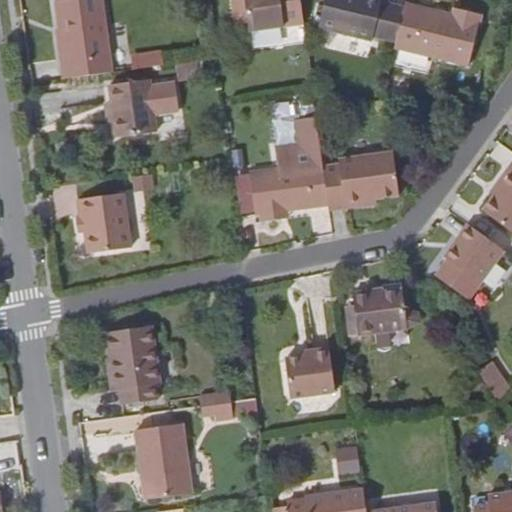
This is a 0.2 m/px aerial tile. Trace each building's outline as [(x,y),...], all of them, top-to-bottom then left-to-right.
[(65,62),(67,80),(114,74),(104,0),(87,0),(58,5),(65,62)] [(243,0),(248,32),(303,25),(299,0),(243,0)] [(396,42),(404,8),(383,4),(383,0),(326,0),(321,29),(372,41),(373,37),(396,42)] [(396,42),(395,49),(435,59),(470,67),(482,16),(461,11),(459,16),(424,9),(405,5),(404,8),(396,42)] [(137,71),(163,68),(162,55),(135,58),(137,71)] [(198,80),(196,66),(178,68),(180,83),(198,80)] [(114,108),(118,141),(156,136),(150,85),(112,89),(114,108)] [(38,95),(42,126),(60,124),(56,93),(38,95)] [(118,141),(114,108),(108,109),(112,142),(118,141)] [(322,172),(315,122),(294,125),(297,150),(273,153),(276,174),(248,178),(255,218),(260,217),(261,225),(279,223),(278,214),(328,207),(322,172)] [(340,169),(322,172),(328,207),(328,213),(363,208),(362,203),(400,199),(394,156),(339,163),(340,169)] [(511,165),(507,172),(511,175),(511,176),(485,213),(511,234),(511,165)] [(152,191),(150,177),(132,179),(134,193),(152,191)] [(86,222),(90,258),(131,252),(123,199),(79,205),(82,223),(86,222)] [(506,252),(470,226),(459,242),(462,243),(449,264),(482,287),(506,252)] [(371,293),(354,295),(358,336),(377,334),(390,333),(407,331),(402,291),(372,295),(371,293)] [(153,328),(106,334),(114,396),(119,395),(120,410),(155,405),(153,390),(160,389),(153,328)] [(391,348),(390,333),(377,334),(379,350),(391,348)] [(285,362),(288,400),(333,396),(326,353),(312,355),(312,359),(285,362)] [(511,387),(493,360),(478,370),(496,398),(511,388),(511,387)] [(213,407),(230,404),(228,393),(199,398),(200,409),(213,407)] [(235,414),(258,412),(257,398),(234,399),(235,414)] [(232,419),(230,404),(213,407),(214,421),(232,419)] [(213,407),(200,409),(201,415),(213,414),(213,407)] [(135,431),(141,473),(150,472),(153,502),(193,496),(183,425),(135,431)] [(0,442),(0,470),(17,470),(16,442),(0,442)] [(340,450),(343,475),(359,473),(355,447),(340,450)] [(145,503),(153,502),(150,472),(141,473),(145,503)] [(366,511),(363,491),(305,500),(305,502),(287,504),(287,509),(287,511),(366,511)] [(477,508),(477,511),(511,511),(511,495),(488,498),(490,507),(477,508)]
